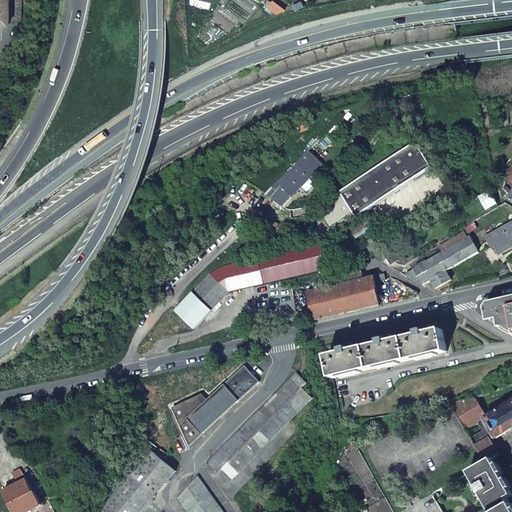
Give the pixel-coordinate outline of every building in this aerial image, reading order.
[(10,0),(0,0),(0,22),(10,22),(10,0)] [(373,205),(430,168),(414,144),(339,192),(342,196),(327,206),(331,212),(323,218),(330,229),(353,214),(355,217),(373,205)] [(284,206),(325,164),(311,150),(276,184),(280,188),(271,197),(284,206)] [(271,197),(280,188),(276,184),(267,194),(271,197)] [(486,210),(496,204),(489,192),(479,198),(486,210)] [(511,221),(485,237),(491,247),(495,246),(500,254),(511,247),(511,221)] [(446,272),(479,253),(469,237),(467,238),(464,232),(439,247),(443,253),(404,276),(422,286),(432,280),(437,289),(451,281),(446,272)] [(371,252),(377,245),(369,239),(364,246),(371,252)] [(321,244),(259,258),(259,259),(220,268),(208,274),(173,311),(191,329),(228,294),(327,270),(321,244)] [(383,252),(391,265),(401,259),(393,246),(383,252)] [(314,319),(379,304),(374,278),(309,293),(308,288),(293,291),(294,298),(298,297),(302,317),(313,315),(314,319)] [(484,319),(511,312),(511,297),(487,303),(484,319)] [(377,345),(350,351),(349,348),(338,350),(339,354),(326,357),(332,380),(447,352),(442,329),(425,333),(425,330),(415,332),(416,336),(388,342),(387,339),(377,342),(377,345)] [(200,392),(170,406),(188,444),(231,405),(259,381),(244,365),(205,398),(200,392)] [(223,485),(314,399),(304,389),(309,384),(299,374),(207,461),(223,485)] [(496,440),(511,429),(511,401),(484,418),(474,398),(452,402),(484,462),(490,458),(496,455),(488,439),(493,436),(496,440)] [(108,487),(96,503),(90,511),(139,511),(174,470),(144,444),(108,487)] [(511,511),(511,506),(510,507),(506,500),(511,497),(490,458),(484,462),(465,472),(488,511),(511,511)] [(24,469),(1,481),(6,491),(30,479),(24,469)] [(328,481),(334,478),(330,472),(324,475),(328,481)] [(178,497),(188,511),(222,511),(196,475),(178,497)] [(33,511),(44,507),(30,479),(6,491),(7,492),(16,511),(33,511)]
